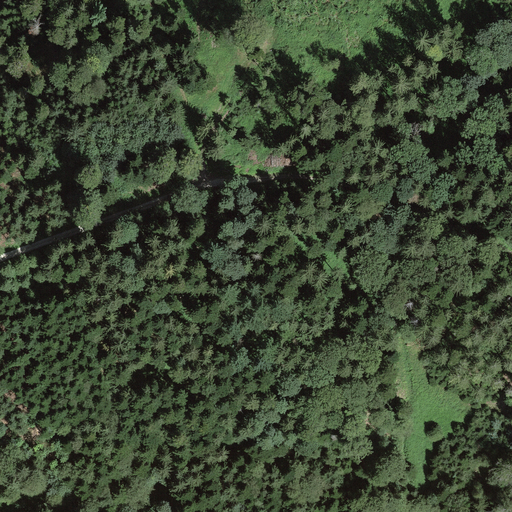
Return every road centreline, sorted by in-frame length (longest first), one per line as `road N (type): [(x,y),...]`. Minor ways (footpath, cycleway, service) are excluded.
road 1 (track): [(511,250),(417,206),(354,188),(292,178),(213,182)]
road 2 (track): [(213,182),(0,258)]
